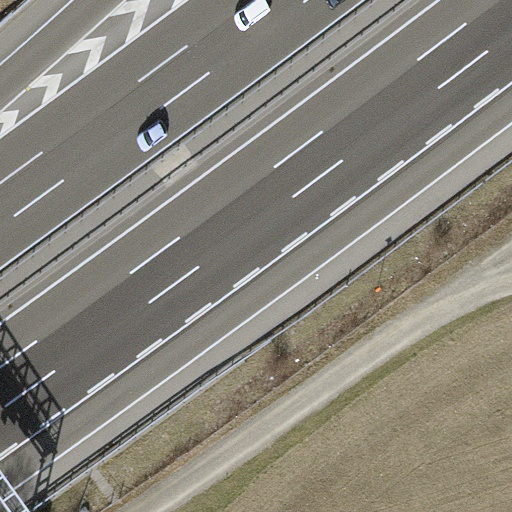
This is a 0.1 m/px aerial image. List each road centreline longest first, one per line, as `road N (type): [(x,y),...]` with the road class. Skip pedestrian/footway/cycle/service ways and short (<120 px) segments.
road 1 (motorway): [(0,389),(511,13)]
road 2 (track): [(138,511),(511,260)]
road 3 (motorway): [(276,0),(0,205)]
road 4 (motorway): [(102,0),(0,92)]
